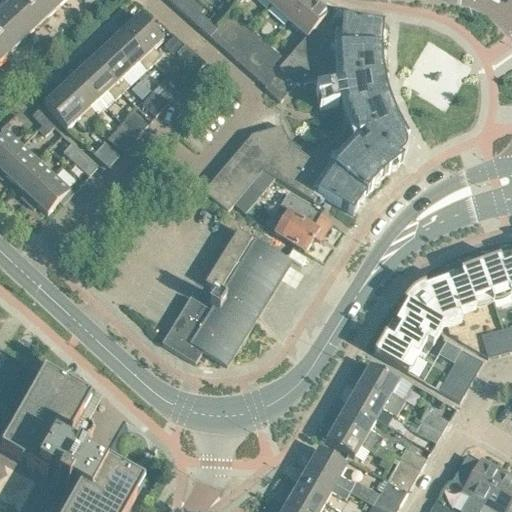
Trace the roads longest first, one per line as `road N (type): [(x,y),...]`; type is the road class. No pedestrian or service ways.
road 1 (residential): [(158,131),(203,167),(250,105),(248,87),(148,0)]
road 2 (tertiary): [(18,268),(156,394),(180,408),(222,415)]
road 3 (tertiary): [(511,165),(476,172),(421,201),(374,252),(355,298)]
road 4 (residential): [(18,268),(158,131)]
road 5 (tertiary): [(222,415),(254,409),(296,384),(355,298)]
road 6 (tertiary): [(355,298),(429,236),(511,203)]
